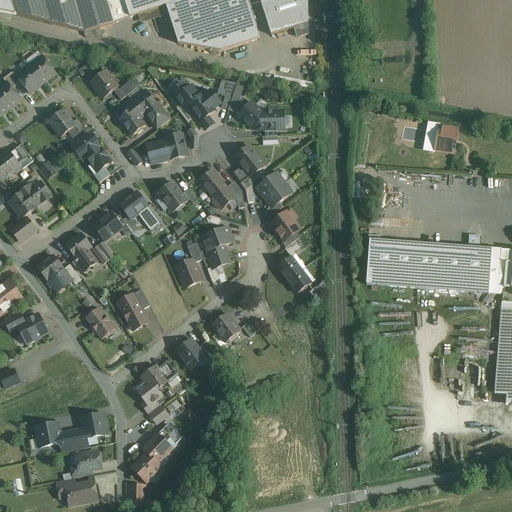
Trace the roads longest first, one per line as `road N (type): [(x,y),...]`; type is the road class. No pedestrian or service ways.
road 1 (residential): [(511,466),(277,511)]
road 2 (residential): [(258,248),(261,262),(106,385)]
road 3 (residential): [(0,139),(68,89),(136,175)]
road 4 (residential): [(106,385),(20,263)]
road 5 (residential): [(136,175),(20,263)]
road 6 (residential): [(124,511),(120,414),(106,385)]
